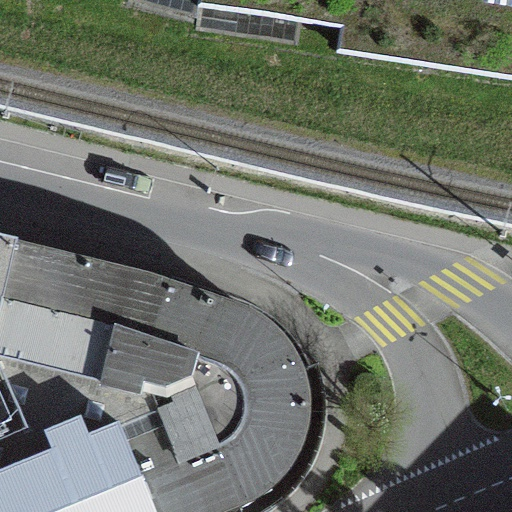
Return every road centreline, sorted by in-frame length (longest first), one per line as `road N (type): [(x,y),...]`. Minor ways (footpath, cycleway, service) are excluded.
road 1 (tertiary): [(0,174),(321,258)]
road 2 (tertiary): [(321,258),(414,354),(426,389),(436,508)]
road 3 (tertiary): [(321,258),(453,287),(511,320)]
